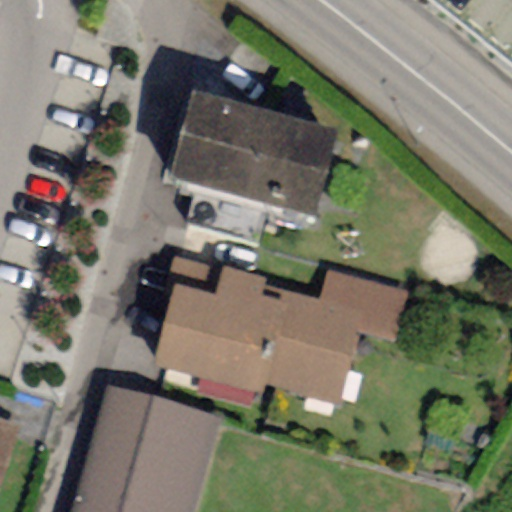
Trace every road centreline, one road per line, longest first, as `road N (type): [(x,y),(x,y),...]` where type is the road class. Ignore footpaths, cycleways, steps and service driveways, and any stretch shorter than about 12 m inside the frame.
road 1 (residential): [(50,511),(170,103),(178,38)]
road 2 (secondary): [(511,154),(317,0)]
